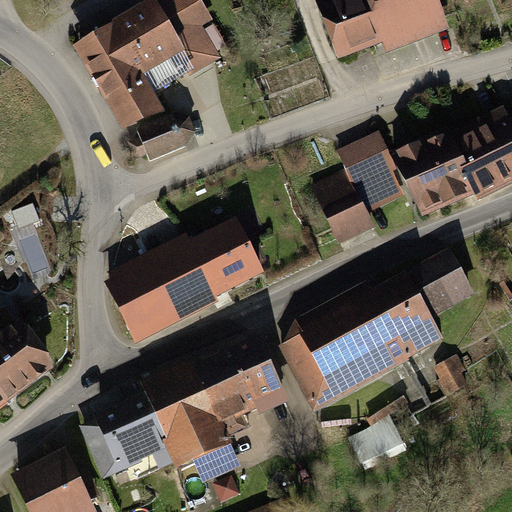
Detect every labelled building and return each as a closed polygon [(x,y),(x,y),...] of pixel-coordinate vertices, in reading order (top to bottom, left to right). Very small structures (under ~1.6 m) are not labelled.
[(115,29),(82,49),(125,127),(162,112),(151,92),(187,71),(188,73),(217,56),(199,25),(208,20),(196,0),(166,0),(156,6),(155,4),(114,28),(115,29)] [(438,0),(330,0),(317,5),(340,63),(384,46),(388,56),(451,31),(438,0)] [(511,183),(511,126),(509,120),(505,110),(450,135),(467,171),(463,173),(472,193),(475,200),(511,183)] [(139,130),(142,138),(148,155),(151,161),(186,147),(194,134),(189,120),(173,116),(139,130)] [(467,171),(450,135),(448,130),(393,155),(422,216),(472,193),(463,173),(467,171)] [(378,132),(338,151),(347,170),(367,214),(405,196),(394,173),(397,171),(378,132)] [(148,155),(142,138),(131,142),(138,159),(148,155)] [(347,170),(311,186),(339,247),(375,231),(367,214),(347,170)] [(114,275),(112,283),(109,285),(137,341),(216,301),(215,298),(260,275),(234,223),(189,245),(186,239),(114,275)] [(295,323),(279,351),(316,416),(444,344),(432,324),(476,300),(448,251),(374,293),(367,282),(295,323)] [(0,415),(11,407),(56,374),(53,360),(33,332),(18,323),(0,336),(0,415)] [(163,444),(167,453),(176,473),(232,448),(223,428),(284,400),(256,340),(192,369),(189,363),(139,386),(144,397),(165,443),(163,444)] [(450,394),(473,384),(460,356),(437,366),(450,394)] [(165,443),(144,397),(78,427),(103,482),(167,453),(163,444),(165,443)] [(369,471),(412,450),(395,416),(352,437),(369,471)] [(65,451),(9,477),(24,511),(96,511),(95,509),(92,510),(88,500),(69,459),(65,451)] [(99,494),(80,454),(69,459),(88,500),(99,494)]
